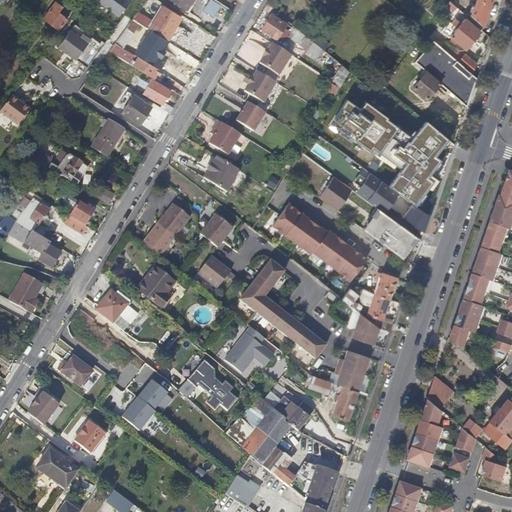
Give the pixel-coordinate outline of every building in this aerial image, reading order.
[(129,0),(97,0),(97,1),(117,17),(129,0)] [(185,18),(197,0),(164,0),(162,4),(185,18)] [(215,17),(222,5),(214,0),(210,0),(204,10),(215,17)] [(484,27),(492,0),(476,0),(471,16),(478,22),(484,27)] [(464,14),(449,1),(445,6),(452,12),(454,10),(462,16),(464,14)] [(65,19),(58,13),(61,9),(54,3),(42,18),(57,30),(65,19)] [(157,20),(165,8),(161,6),(146,29),(150,31),(157,20)] [(175,25),(179,18),(165,8),(157,20),(150,31),(158,37),(165,40),(169,34),(175,25)] [(283,27),(285,24),(286,23),(271,12),(261,28),(264,31),(276,39),(279,34),(285,37),(288,31),(283,27)] [(479,33),(465,20),(460,26),(458,24),(456,26),(457,28),(450,37),(465,50),(479,33)] [(299,29),(293,24),(290,27),(290,28),(289,29),(295,34),(299,29)] [(173,37),(179,28),(175,25),(169,34),(173,37)] [(85,68),(101,45),(91,37),(86,44),(69,31),(57,47),(85,68)] [(114,54),(120,46),(114,42),(112,45),(108,50),(114,54)] [(173,66),(182,53),(166,43),(158,56),(173,66)] [(277,75),(290,55),(271,43),(267,49),(266,48),(261,56),(262,56),(258,63),(277,75)] [(464,56),(454,48),(448,55),(458,63),(464,56)] [(471,75),(476,64),(464,55),(464,56),(458,63),(466,70),(471,75)] [(161,73),(138,58),(133,66),(153,79),(156,74),(159,76),(161,73)] [(103,71),(106,66),(100,62),(97,65),(96,67),(103,71)] [(349,71),(339,63),(337,65),(339,68),(337,71),(341,75),(335,84),(339,87),(344,79),(349,71)] [(262,102),(275,83),(256,71),(252,77),(251,76),(246,83),(247,84),(243,90),(262,102)] [(361,81),(349,71),(344,79),(347,81),(355,88),(361,81)] [(426,99),(439,84),(425,72),(412,87),(413,89),(426,99)] [(169,92),(151,80),(149,83),(141,78),(138,83),(145,88),(143,92),(161,104),(159,107),(169,114),(172,108),(163,102),(169,92)] [(342,89),(347,81),(344,79),(339,87),(342,89)] [(139,123),(150,107),(133,96),(121,112),(139,123)] [(0,114),(16,126),(28,110),(9,97),(0,110),(0,114)] [(253,130),(264,112),(247,101),(235,119),(253,130)] [(422,118),(408,106),(401,114),(402,115),(415,126),(422,118)] [(415,126),(402,115),(396,121),(410,132),(415,126)] [(226,154),(239,134),(217,120),(212,126),(216,128),(212,134),(207,142),(226,154)] [(109,152),(124,130),(109,121),(94,142),(109,152)] [(109,152),(94,142),(91,147),(106,157),(109,152)] [(33,158),(46,166),(51,157),(38,149),(33,158)] [(84,172),(87,167),(69,156),(66,156),(64,158),(57,168),(50,164),(47,169),(73,184),(75,185),(78,181),(76,179),(80,173),(82,173),(84,172)] [(223,190),(236,169),(215,156),(211,163),(207,169),(202,177),(223,190)] [(225,191),(238,170),(236,169),(223,190),(225,191)] [(398,194),(370,174),(365,180),(359,187),(355,194),(383,214),(390,206),(388,205),(391,201),(392,202),(398,194)] [(10,182),(1,176),(0,175),(0,181),(7,186),(10,182)] [(267,183),(276,188),(281,181),(272,175),(267,183)] [(359,187),(365,180),(359,175),(353,183),(359,187)] [(319,198),(341,212),(355,190),(333,176),(319,198)] [(511,186),(506,185),(502,197),(511,200),(511,186)] [(83,224),(92,211),(79,203),(68,196),(66,200),(74,205),(68,214),(83,224)] [(96,205),(83,197),(79,203),(92,211),(96,205)] [(511,215),(511,200),(502,197),(500,197),(496,210),(511,215)] [(33,233),(48,211),(32,200),(16,222),(31,232),(33,233)] [(173,236),(188,216),(171,202),(155,222),(173,236)] [(365,258),(326,231),(324,232),(284,205),(269,228),(278,235),(309,255),(310,253),(335,270),(350,280),(365,258)] [(427,215),(412,205),(402,218),(423,233),(426,225),(422,223),(427,215)] [(511,229),(511,225),(511,215),(496,210),(491,223),(495,224),(507,229),(510,230),(511,229)] [(216,247),(231,227),(214,213),(198,233),(216,247)] [(86,227),(73,219),(68,227),(81,235),(86,227)] [(158,254),(173,236),(155,222),(141,240),(158,254)] [(503,241),(507,229),(495,224),(491,223),(487,236),(503,241)] [(59,254),(48,246),(49,243),(33,233),(31,232),(23,243),(41,254),(36,261),(49,269),(59,254)] [(499,254),(503,241),(487,236),(482,248),(499,254)] [(497,268),(502,255),(499,254),(482,248),(478,261),(486,265),(497,268)] [(229,271),(209,255),(195,272),(215,288),(229,271)] [(268,290),(283,270),(269,260),(254,279),(268,290)] [(493,281),(497,268),(486,265),(478,261),(476,268),(473,274),(490,280),(493,282),(493,281)] [(173,280),(154,264),(147,273),(149,274),(147,276),(165,290),(173,280)] [(389,298),(396,278),(392,276),(377,271),(374,279),(378,280),(373,292),(373,294),(380,297),(381,295),(389,298)] [(34,295),(40,284),(21,274),(6,300),(28,313),(29,313),(39,297),(34,295)] [(485,293),(490,280),(473,274),(469,287),(485,293)] [(165,290),(147,276),(143,280),(142,279),(136,287),(161,307),(168,296),(164,292),(165,290)] [(263,296),(268,290),(254,279),(238,299),(255,313),(266,298),(263,296)] [(39,297),(45,287),(40,284),(34,295),(39,297)] [(351,302),(357,293),(351,288),(349,286),(340,298),(355,309),(357,307),(351,302)] [(481,305),(485,293),(469,287),(465,299),(481,305)] [(126,302),(109,288),(95,307),(112,321),(126,302)] [(382,320),(389,298),(381,295),(380,297),(373,294),(370,302),(366,312),(366,314),(382,320)] [(285,314),(266,298),(255,313),(274,328),(285,314)] [(480,320),(484,307),(481,305),(465,299),(460,313),(480,320)] [(372,345),(379,327),(364,316),(359,312),(353,330),(349,328),(346,336),(372,345)] [(480,320),(460,313),(455,326),(463,329),(470,331),(475,333),(480,320)] [(305,330),(285,314),(274,328),(294,344),(305,330)] [(389,332),(392,323),(382,320),(366,314),(364,316),(379,327),(389,332)] [(511,330),(511,323),(501,319),(499,326),(511,330)] [(272,353),(258,342),(263,336),(249,325),(232,346),(223,357),(240,371),(253,355),(263,364),(272,353)] [(463,349),(470,331),(463,329),(455,326),(453,334),(451,339),(463,349)] [(511,338),(511,330),(499,326),(496,333),(511,338)] [(325,345),(305,330),(294,344),(313,359),(325,345)] [(207,345),(194,335),(190,340),(203,351),(207,345)] [(508,352),(510,345),(494,339),(492,346),(508,352)] [(362,375),(368,358),(346,351),(343,360),(338,359),(336,366),(362,375)] [(95,369),(76,354),(64,370),(83,384),(95,369)] [(204,361),(179,391),(189,398),(199,385),(213,397),(208,403),(216,410),(220,405),(228,412),(239,398),(231,392),(236,387),(204,361)] [(357,391),(362,375),(336,366),(333,374),(337,375),(335,383),(342,386),(357,391)] [(327,393),(332,382),(312,374),(308,385),(327,393)] [(141,433),(159,410),(163,413),(176,398),(152,379),(122,417),(141,433)] [(439,409),(452,393),(435,380),(431,389),(427,400),(429,401),(439,409)] [(347,421),(358,392),(357,391),(342,386),(339,395),(337,400),(332,416),(347,421)] [(50,414),(58,403),(42,391),(37,398),(35,397),(29,404),(31,406),(26,412),(43,424),(50,414)] [(293,426),(287,421),(284,419),(286,417),(280,412),(270,404),(259,395),(258,397),(244,415),(241,418),(257,432),(244,449),(251,455),(261,464),(262,465),(276,448),(293,426)] [(283,407),(273,399),(270,404),(280,412),(283,407)] [(298,430),(314,409),(303,400),(287,421),(293,426),(298,430)] [(439,426),(443,413),(439,409),(429,401),(423,421),(439,426)] [(511,429),(511,403),(508,401),(490,423),(506,437),(511,429)] [(88,453),(103,433),(88,421),(72,441),(88,453)] [(439,441),(444,428),(439,426),(423,421),(418,434),(439,441)] [(511,441),(506,437),(490,423),(486,429),(486,434),(506,450),(511,442),(511,441)] [(483,431),(478,427),(471,435),(476,439),(483,431)] [(476,439),(471,435),(463,428),(461,434),(458,440),(474,445),(476,439)] [(435,455),(439,441),(418,434),(418,435),(414,448),(435,455)] [(471,452),(474,445),(458,440),(456,447),(471,452)] [(506,467),(497,464),(499,458),(486,447),(482,459),(486,461),(482,475),(501,482),(506,467)] [(275,470),(285,456),(276,448),(262,465),(290,488),(296,493),(304,483),(295,475),(293,477),(284,470),(283,472),(281,470),(278,473),(275,470)] [(430,467),(435,455),(414,448),(409,460),(430,467)] [(65,488),(82,465),(75,460),(71,465),(48,450),(36,467),(65,488)] [(467,465),(469,458),(454,453),(452,460),(467,465)] [(285,469),(291,461),(285,456),(275,470),(278,473),(281,470),(283,472),(284,470),(285,469)] [(464,472),(467,465),(452,460),(449,467),(464,472)] [(311,479),(316,466),(303,461),(298,474),(311,479)] [(323,511),(336,473),(316,466),(311,479),(305,496),(305,498),(304,500),(303,504),(323,511)] [(194,474),(202,479),(207,471),(199,467),(194,474)] [(419,501),(423,488),(402,481),(398,494),(419,501)] [(304,500),(297,493),(296,493),(290,488),(285,495),(302,508),(300,511),(322,511),(323,511),(303,504),(304,500)] [(231,506),(236,499),(226,491),(218,500),(212,509),(215,511),(222,503),(229,508),(231,506)] [(249,499),(241,493),(236,499),(245,505),(249,499)] [(61,511),(69,501),(60,494),(59,497),(48,511),(61,511)] [(407,511),(414,511),(418,504),(419,501),(398,494),(393,507),(407,511)] [(251,509),(257,500),(251,495),(249,499),(245,505),(251,509)] [(133,504),(126,499),(122,504),(129,510),(130,509),(133,504)] [(240,511),(245,505),(236,499),(231,506),(240,511)] [(450,511),(451,511),(454,505),(439,500),(437,507),(450,511)]
